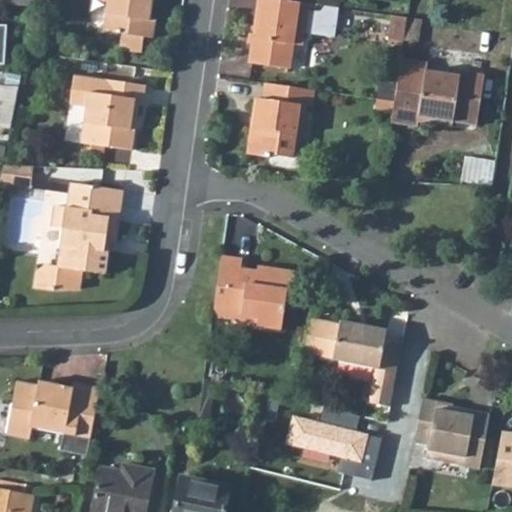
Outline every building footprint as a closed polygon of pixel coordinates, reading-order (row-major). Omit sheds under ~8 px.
[(106,0),(102,30),(121,33),(118,49),(140,52),(142,36),(151,38),(154,18),(148,17),(150,0),(106,0)] [(248,62),(290,69),(293,44),(302,45),(304,31),(333,35),(336,13),(314,10),(313,19),(306,18),(308,3),(289,0),(260,0),(256,36),(252,36),(248,62)] [(314,10),(336,13),(337,7),(308,3),(306,18),(313,19),(314,10)] [(393,15),(390,39),(418,43),(422,19),(393,15)] [(392,112),(391,122),(418,126),(418,121),(441,125),(441,120),(477,125),(485,74),(458,70),(458,75),(426,70),(427,61),(401,57),(396,86),(394,101),(392,112)] [(21,73),(8,72),(7,86),(18,87),(21,73)] [(73,76),(69,103),(86,105),(80,142),(131,150),(138,104),(142,105),(145,85),(104,79),(104,80),(73,76)] [(255,97),(247,154),(269,157),(270,154),(293,157),(296,134),(302,135),(306,106),(311,106),(314,89),(264,82),(262,98),(255,97)] [(379,83),(377,98),(394,101),(396,86),(379,83)] [(0,85),(0,126),(10,129),(18,87),(7,86),(0,85)] [(377,98),(375,110),(392,112),(394,101),(377,98)] [(293,157),(304,159),(308,156),(311,136),(302,135),(296,134),(293,157)] [(492,185),(497,161),(468,155),(463,179),(492,185)] [(0,180),(0,181),(30,186),(33,166),(3,164),(0,180)] [(61,228),(58,245),(60,245),(57,266),(45,264),(35,271),(32,287),(52,290),(78,289),(81,271),(104,274),(107,251),(103,251),(105,241),(109,241),(115,242),(122,190),(70,183),(67,207),(55,205),(51,226),(61,228)] [(220,256),(212,310),(257,316),(256,322),(256,325),(281,328),(285,292),(290,293),(293,272),(256,267),(255,276),(239,274),(241,259),(220,256)] [(212,316),(256,322),(257,316),(212,310),(212,316)] [(332,358),(338,324),(309,318),(303,353),(332,358)] [(332,358),(332,360),(374,367),(367,402),(389,406),(395,371),(402,337),(385,334),(386,329),(339,320),(338,324),(332,358)] [(219,334),(209,332),(207,352),(216,353),(219,334)] [(216,353),(207,352),(204,372),(214,373),(216,353)] [(15,381),(4,434),(29,439),(32,425),(62,432),(89,437),(97,395),(99,388),(72,382),(71,387),(55,384),(54,389),(37,385),(15,381)] [(421,398),(413,441),(428,444),(425,457),(479,468),(489,414),(450,406),(449,411),(436,409),(438,401),(421,398)] [(89,437),(62,432),(58,449),(85,454),(89,437)] [(511,433),(501,433),(492,480),(511,482),(511,433)] [(100,467),(91,511),(144,511),(153,469),(121,463),(120,470),(100,467)] [(178,483),(190,485),(192,478),(180,475),(178,483)] [(178,483),(171,511),(223,511),(229,485),(192,478),(190,485),(178,483)] [(0,488),(0,511),(29,511),(33,495),(0,488)]
